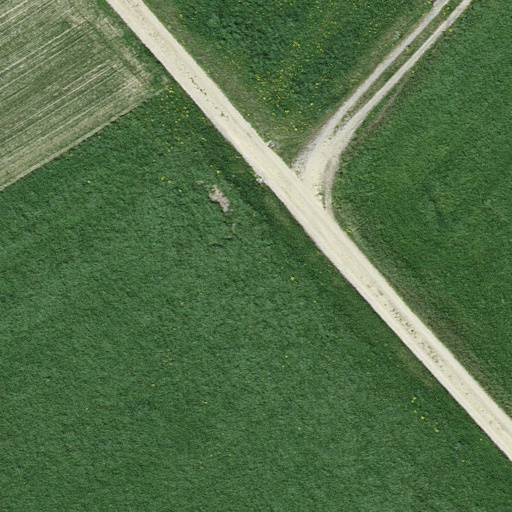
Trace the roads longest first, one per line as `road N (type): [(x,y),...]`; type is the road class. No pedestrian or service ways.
road 1 (track): [(511,444),(123,0)]
road 2 (track): [(288,188),(457,0)]
